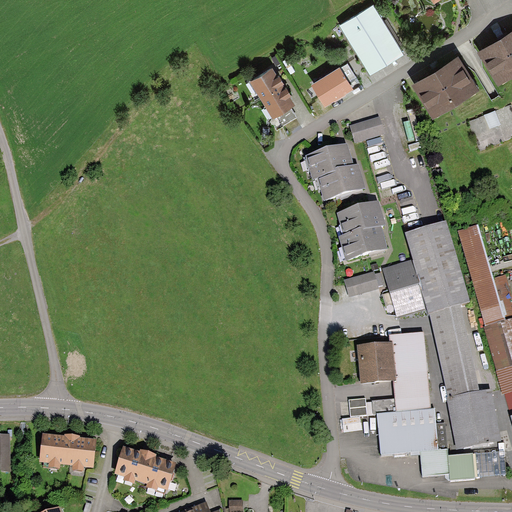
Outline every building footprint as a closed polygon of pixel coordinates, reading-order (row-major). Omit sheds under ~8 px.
[(403,52),(372,3),(340,23),(371,72),(403,52)] [(511,27),(478,49),(498,82),(511,73),(511,27)] [(478,87),(455,51),(409,80),(432,116),(478,87)] [(341,66),(340,64),(311,81),(325,104),(333,99),(335,101),(347,94),(345,91),(354,86),(349,78),(355,74),(348,62),(341,66)] [(280,72),(278,73),(272,65),(249,79),(272,117),(276,115),(283,125),(299,116),(292,104),(296,102),(291,93),(292,92),(287,84),(285,85),(283,81),(284,80),(280,72)] [(511,108),(511,105),(469,122),(480,151),(511,138),(511,108)] [(384,135),(380,120),(350,128),(354,144),(384,135)] [(305,159),(313,183),(318,181),(324,203),(365,190),(358,166),(354,168),(347,146),(332,151),(305,159)] [(378,203),(338,215),(344,236),(338,237),(345,262),(387,250),(381,233),(380,229),(386,227),(378,203)] [(413,261),(383,269),(396,319),(427,310),(428,315),(460,306),(469,303),(447,224),(406,236),(413,261)] [(478,227),(458,233),(504,393),(511,391),(511,294),(506,275),(493,279),(478,227)] [(372,275),(345,282),(349,297),(376,290),(372,275)] [(428,315),(449,399),(480,393),(460,306),(428,315)] [(394,382),(396,414),(431,411),(425,334),(390,337),(390,345),(394,382)] [(390,345),(358,348),(361,385),(375,384),(394,382),(390,345)] [(449,399),(457,449),(499,442),(491,393),(449,399)] [(364,399),(349,401),(351,417),(394,413),(392,400),(365,403),(364,399)] [(434,411),(431,411),(396,414),(378,416),(381,456),(420,453),(421,459),(422,478),(447,476),(447,481),(474,479),(473,456),(447,457),(445,426),(436,426),(434,411)] [(9,436),(0,436),(0,472),(11,472),(9,436)] [(96,442),(80,440),(80,438),(65,436),(65,439),(43,437),(40,463),(50,464),(50,469),(60,470),(61,466),(72,467),(72,472),(83,473),(84,469),(93,470),(96,442)] [(139,454),(123,449),(115,475),(125,479),(124,482),(134,485),(135,482),(148,486),(146,490),(157,493),(158,489),(168,492),(176,466),(155,459),(156,456),(140,452),(139,454)] [(229,511),(242,511),(242,501),(229,502),(229,511)]
